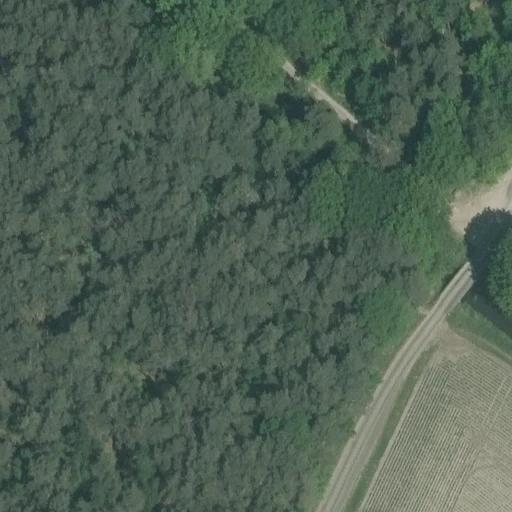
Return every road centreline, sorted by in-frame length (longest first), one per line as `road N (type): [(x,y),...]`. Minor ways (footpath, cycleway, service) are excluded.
road 1 (track): [(184,0),(488,248)]
road 2 (unclassified): [(325,511),(408,351),(511,205)]
